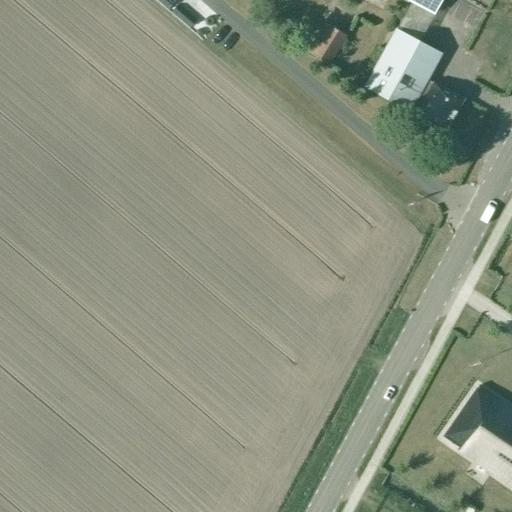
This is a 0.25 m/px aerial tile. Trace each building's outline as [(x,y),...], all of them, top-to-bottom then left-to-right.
[(407,0),(432,13),(435,8),(439,6),(441,5),(444,2),(445,0),(407,0)] [(327,25),(310,53),(329,65),(346,36),(327,25)] [(439,53),(396,30),(365,87),(401,107),(401,108),(414,115),(413,117),(444,134),(463,99),(433,82),(432,83),(425,79),(439,53)] [(511,373),(507,370),(497,386),(509,394),(511,396),(511,373)] [(511,409),(477,385),(443,436),(459,447),(457,449),(511,486),(511,409)]
